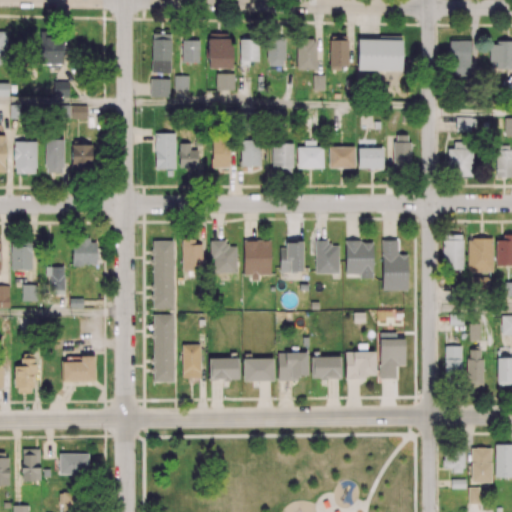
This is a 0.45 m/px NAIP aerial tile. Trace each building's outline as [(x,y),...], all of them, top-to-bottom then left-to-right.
[(232,73),(214,73),(214,90),(232,90),(232,73)] [(173,75),(172,89),(186,89),(186,75),(173,75)] [(322,75),(311,75),(311,90),(322,90),(322,75)] [(168,78),(148,78),(148,96),(168,96),(168,78)] [(313,239),(313,273),(337,273),(337,245),(329,245),(329,243),(325,243),(325,240),(313,239)] [(208,240),(208,257),(212,257),(212,272),(235,272),(235,245),(227,245),(227,243),(224,243),(224,240),(208,240)] [(0,285),(0,307),(8,307),(8,285),(0,285)] [(68,297),(68,307),(82,307),(82,297),(68,297)] [(351,312),(351,322),(363,322),(363,312),(351,312)] [(511,315),(500,315),(500,334),(511,334),(511,315)] [(467,323),(467,339),(477,339),(477,323),(467,323)] [(180,345),(180,377),(199,377),(199,344),(180,345)] [(79,362),(61,362),(61,381),(93,380),(92,356),(79,356),(79,362)] [(241,359),(241,381),(271,381),(271,359),(241,359)] [(511,445),(493,444),(493,476),(511,477),(511,445)] [(449,478),(449,488),(464,488),(464,478),(449,478)] [(466,487),(466,503),(477,503),(477,487),(466,487)]
